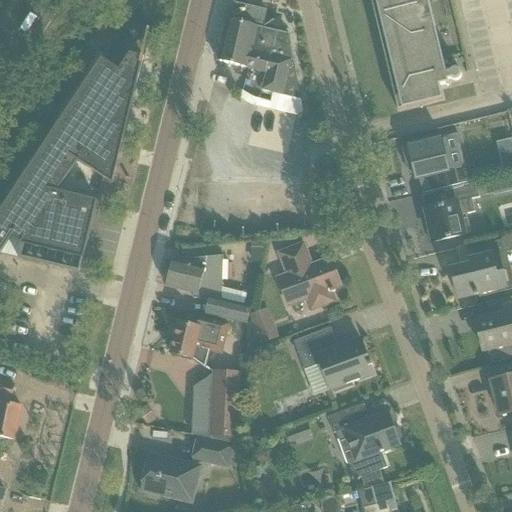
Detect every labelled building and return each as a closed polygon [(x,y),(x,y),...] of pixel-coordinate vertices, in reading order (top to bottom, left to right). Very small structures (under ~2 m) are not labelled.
[(447,81),(452,80),(453,81),(454,81),(455,81),(456,81),(457,81),(458,81),(459,80),(460,79),(461,78),(461,77),(461,76),(461,74),(461,73),(461,72),(460,71),(459,71),(458,70),(457,69),(456,69),(455,69),(453,70),(452,70),(451,71),(451,72),(450,72),(445,74),(427,0),(371,0),(398,111),(443,100),(440,86),(446,85),(447,87),(448,87),(447,81)] [(228,20),(218,61),(266,73),(262,91),(300,101),(289,34),(277,31),(277,32),(262,28),(266,11),(233,3),(229,21),(228,20)] [(116,171),(143,58),(130,55),(119,71),(102,60),(0,213),(0,255),(13,237),(22,243),(18,259),(80,274),(97,202),(58,193),(78,162),(113,185),(116,171)] [(401,148),(406,168),(411,167),(415,183),(419,182),(422,195),(459,186),(455,170),(450,171),(442,138),(401,148)] [(511,140),(497,144),(504,176),(511,174),(511,140)] [(511,174),(489,180),(493,194),(494,197),(511,192),(511,174)] [(489,180),(476,183),(479,197),(493,194),(489,180)] [(446,205),(422,211),(431,244),(464,236),(470,234),(466,220),(460,221),(459,217),(474,213),(470,199),(479,197),(476,185),(476,183),(442,192),(446,205)] [(500,270),(509,267),(506,253),(511,251),(511,236),(501,240),(501,241),(493,243),(492,240),(462,248),(467,266),(449,270),(457,300),(472,296),(472,298),(476,297),(475,295),(504,288),(500,270)] [(316,307),(317,310),(329,305),(328,302),(334,300),(332,294),(334,293),(333,290),(341,288),(330,260),(312,267),(304,245),(279,254),(287,276),(278,279),(289,307),(307,300),(310,309),(316,307)] [(169,278),(167,288),(194,294),(193,299),(209,301),(206,316),(247,325),(251,307),(240,304),(242,294),(242,293),(222,289),(223,257),(194,260),(195,267),(173,262),(169,278)] [(511,312),(505,315),(474,322),(482,353),(486,352),(489,366),(511,359),(511,312)] [(222,355),(229,326),(188,316),(186,326),(179,324),(175,338),(173,338),(170,339),(168,347),(170,350),(172,351),(172,353),(189,358),(193,360),(206,369),(210,352),(222,355)] [(330,328),(292,342),(304,372),(320,366),(330,392),(334,390),(335,392),(351,386),(351,384),(354,382),(373,375),(370,367),(372,366),(370,363),(368,363),(359,340),(337,348),(330,328)] [(273,330),(258,336),(262,346),(277,340),(273,330)] [(262,360),(250,360),(249,377),(261,377),(262,360)] [(237,437),(240,385),(240,375),(214,374),(211,436),(237,437)] [(511,412),(511,376),(489,382),(497,416),(511,412)] [(0,437),(15,440),(21,408),(9,405),(11,398),(14,386),(0,382),(0,437)] [(343,412),(327,418),(333,434),(342,431),(346,440),(354,462),(348,464),(354,480),(361,478),(364,488),(372,488),(384,484),(380,471),(386,468),(380,453),(399,446),(398,443),(400,442),(402,437),(399,430),(395,427),(392,428),(387,413),(368,420),(362,405),(343,412)] [(240,448),(232,446),(197,439),(193,461),(236,470),(240,448)] [(268,460),(265,446),(245,450),(248,464),(268,460)] [(140,492),(160,497),(192,504),(200,468),(149,455),(140,492)] [(0,469),(0,478),(9,480),(11,472),(0,470),(0,469)] [(28,478),(23,496),(35,499),(39,480),(28,478)] [(390,484),(371,489),(375,505),(376,511),(391,511),(397,511),(390,484)] [(0,500),(0,511),(13,511),(15,504),(0,500)]
